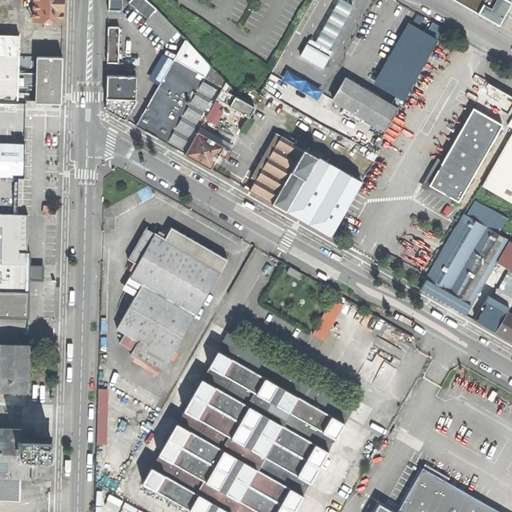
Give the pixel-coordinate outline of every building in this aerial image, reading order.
[(33,0),(34,20),(63,20),(63,0),(33,0)] [(119,10),(119,0),(107,0),(107,10),(119,10)] [(166,42),(177,30),(156,7),(147,0),(128,0),(147,18),(145,21),(166,42)] [(511,0),(455,0),(498,25),(511,2),(511,0)] [(425,32),(439,40),(445,29),(435,22),(432,21),(425,32)] [(375,81),(403,98),(439,40),(425,32),(410,23),(375,81)] [(118,26),(107,25),(106,61),(117,61),(118,26)] [(0,55),(18,55),(19,55),(19,35),(0,34),(0,55)] [(180,150),(217,84),(203,76),(209,65),(185,38),(175,56),(174,57),(135,125),(180,150)] [(0,98),(17,98),(18,55),(0,55),(0,98)] [(36,103),(60,104),(61,84),(61,56),(38,56),(36,103)] [(133,68),(106,68),(105,108),(116,114),(125,119),(134,100),(135,75),(133,75),(133,68)] [(322,98),(327,90),(293,69),(288,77),(322,98)] [(331,98),(383,130),(396,109),(343,77),(331,98)] [(215,98),(247,116),(253,105),(226,90),(229,86),(225,81),(215,98)] [(500,122),(470,105),(427,183),(442,191),(456,200),(500,122)] [(197,160),(209,168),(217,154),(224,158),(229,148),(197,130),(184,153),(197,160)] [(511,131),(508,138),(506,141),(504,145),(496,157),(480,185),(511,203),(511,131)] [(248,190),(329,236),(360,181),(301,146),(303,142),(295,136),(292,141),(276,132),(251,176),(254,178),(248,190)] [(0,175),(22,176),(22,143),(0,142),(0,175)] [(243,203),(242,205),(251,210),(253,207),(246,203),(244,201),(243,203)] [(441,300),(464,313),(506,237),(461,211),(456,223),(419,288),(441,300)] [(0,312),(25,313),(25,290),(24,290),(24,272),(25,214),(0,213),(0,312)] [(130,353),(162,372),(226,258),(204,245),(170,225),(164,236),(154,230),(154,231),(145,226),(128,257),(136,262),(129,276),(142,284),(132,300),(117,327),(124,332),(137,340),(132,349),(130,353)] [(508,305),(511,298),(511,261),(492,296),(508,305)] [(326,279),(327,277),(317,272),(315,275),(322,279),(325,280),(326,279)] [(332,340),(347,301),(333,296),(319,335),(332,340)] [(484,324),(494,330),(505,311),(486,300),(475,319),(484,324)] [(507,337),(511,340),(511,313),(506,310),(505,311),(494,330),(507,337)] [(142,481),(195,511),(291,511),(302,494),(301,493),(308,481),(309,481),(328,450),(327,449),(334,437),(335,437),(354,402),(228,330),(207,365),(208,367),(202,377),(201,377),(183,409),(184,410),(177,421),(175,422),(158,454),(152,465),(151,465),(142,481)] [(119,341),(132,349),(137,340),(124,332),(119,341)] [(0,387),(25,388),(26,375),(27,340),(0,339),(0,387)] [(101,387),(103,443),(112,443),(111,387),(101,387)] [(0,476),(20,477),(31,477),(31,483),(50,483),(52,435),(33,435),(33,441),(21,440),(21,427),(0,427),(0,476)] [(373,511),(489,511),(492,507),(459,488),(422,467),(396,511),(393,511),(379,503),(373,511)] [(0,499),(19,500),(20,477),(0,476),(0,499)]
